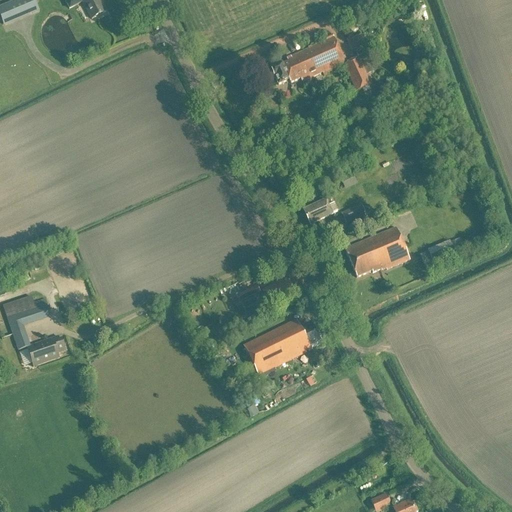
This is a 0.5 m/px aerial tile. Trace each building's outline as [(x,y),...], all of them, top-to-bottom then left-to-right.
[(33,0),(19,0),(0,8),(0,18),(4,28),(39,14),(33,0)] [(64,0),(71,14),(84,7),(92,21),(106,14),(100,3),(100,2),(98,0),(64,0)] [(352,54),(354,53),(355,54),(364,50),(368,48),(363,37),(354,40),(352,36),(347,38),(349,43),(350,44),(347,45),(352,54)] [(345,65),(334,40),(291,59),(292,60),(270,70),(278,87),(289,82),(290,85),(301,81),(302,83),(314,78),(314,79),(345,65)] [(359,60),(343,67),(355,94),(371,87),(366,76),(374,73),(367,58),(360,61),(359,60)] [(310,87),(312,92),(318,89),(316,84),(310,87)] [(328,206),(326,201),(303,211),(310,226),(333,215),(332,215),(337,212),(334,204),(328,206)] [(342,214),(346,223),(365,215),(361,206),(342,214)] [(410,261),(396,229),(345,251),(357,279),(372,272),(373,274),(382,270),(382,271),(386,269),(387,270),(410,261)] [(459,240),(450,244),(457,262),(467,258),(459,240)] [(435,250),(428,253),(435,270),(436,271),(442,268),(435,250)] [(263,292),(270,306),(278,302),(279,303),(285,301),(284,299),(292,295),(290,292),(293,291),(289,283),(286,284),(285,281),(263,292)] [(244,289),(246,292),(240,295),(243,302),(255,295),(252,289),(251,286),(244,289)] [(17,352),(26,349),(33,369),(60,361),(58,355),(66,352),(62,341),(59,341),(58,338),(36,346),(30,348),(24,328),(46,321),(45,318),(51,317),(45,301),(33,305),(31,298),(3,307),(13,337),(17,352)] [(261,310),(248,316),(252,324),(264,317),(261,310)] [(301,330),(296,320),(244,347),(259,377),(312,350),(311,349),(323,344),(313,324),(301,330)] [(375,510),(389,503),(386,497),(372,503),(375,510)] [(411,506),(409,502),(393,509),(394,511),(416,511),(413,505),(411,506)]
